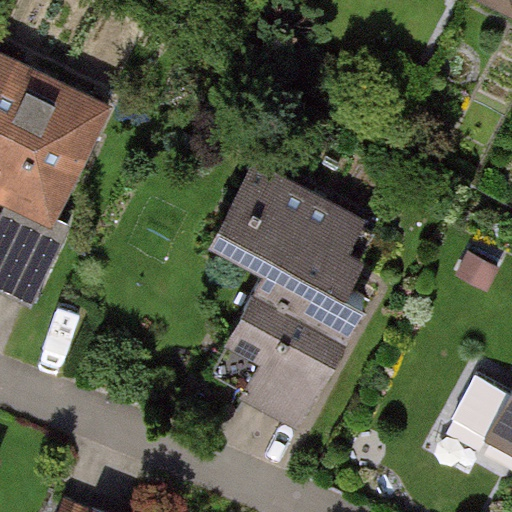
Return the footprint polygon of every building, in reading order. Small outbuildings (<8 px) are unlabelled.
[(511,0),(479,0),(511,16),(511,14),(511,0)] [(110,97),(0,48),(0,198),(53,222),(110,97)] [(249,154),(200,238),(252,269),(213,337),(254,361),(237,390),(293,423),(367,294),(338,278),(369,223),(249,154)] [(511,357),(472,435),(511,455),(511,357)] [(121,511),(62,488),(52,511),(121,511)]
